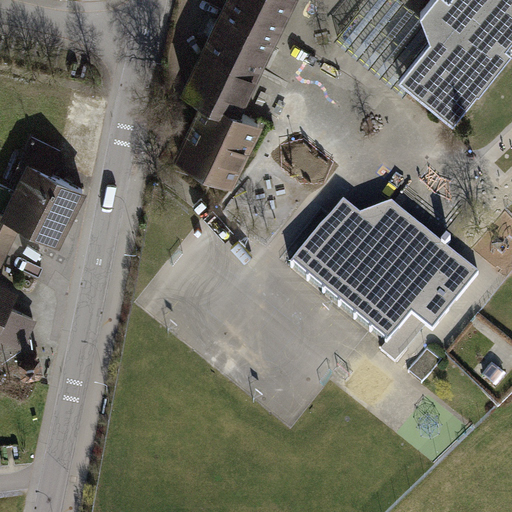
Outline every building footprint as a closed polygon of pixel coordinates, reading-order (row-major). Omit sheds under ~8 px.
[(203,97),(176,151),(233,179),(260,123),(235,111),(290,0),(225,0),(183,87),(203,97)] [(434,39),(407,76),(458,117),(511,49),(511,44),(510,43),(511,40),(511,0),(431,0),(425,10),(434,39)] [(0,263),(3,265),(24,221),(61,239),(87,186),(49,168),(58,149),(33,137),(18,168),(24,171),(4,211),(0,209),(0,263)] [(352,202),(298,267),(394,344),(418,315),(438,332),(484,275),(398,205),(369,215),(352,202)] [(12,305),(21,287),(0,276),(0,332),(23,344),(37,316),(12,305)]
